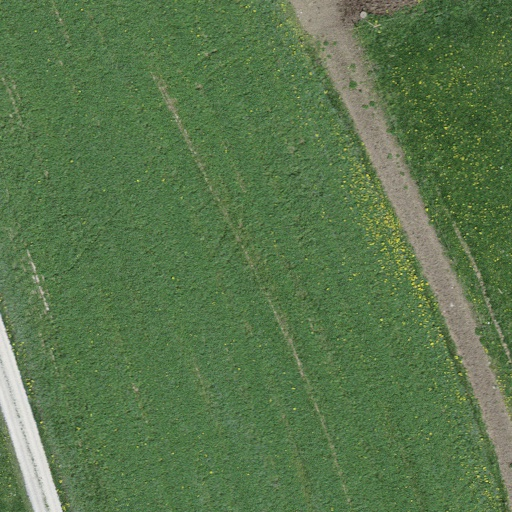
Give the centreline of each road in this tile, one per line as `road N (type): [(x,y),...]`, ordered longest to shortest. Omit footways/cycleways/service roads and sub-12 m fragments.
road 1 (track): [(511,443),(324,24)]
road 2 (track): [(0,361),(47,511)]
